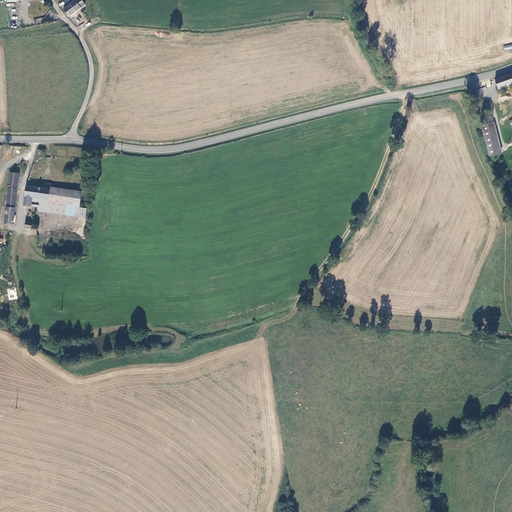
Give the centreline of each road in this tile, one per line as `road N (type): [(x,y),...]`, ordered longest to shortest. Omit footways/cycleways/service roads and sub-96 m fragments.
road 1 (tertiary): [(511,66),(189,146),(70,139)]
road 2 (unclassified): [(70,139),(91,66),(85,44),(50,0)]
